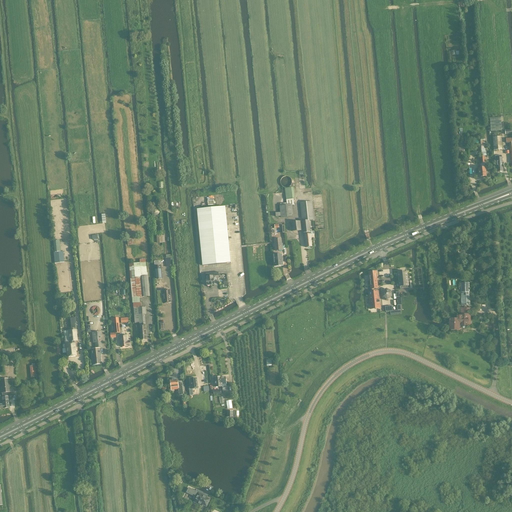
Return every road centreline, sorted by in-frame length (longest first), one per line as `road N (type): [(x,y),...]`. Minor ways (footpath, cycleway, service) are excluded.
road 1 (primary): [(0,438),(361,255),(511,193)]
road 2 (unclassified): [(0,445),(358,264),(511,202)]
road 3 (tertiary): [(276,511),(316,398),(354,361),(405,353),(511,403)]
road 4 (unknown): [(85,394),(74,257)]
